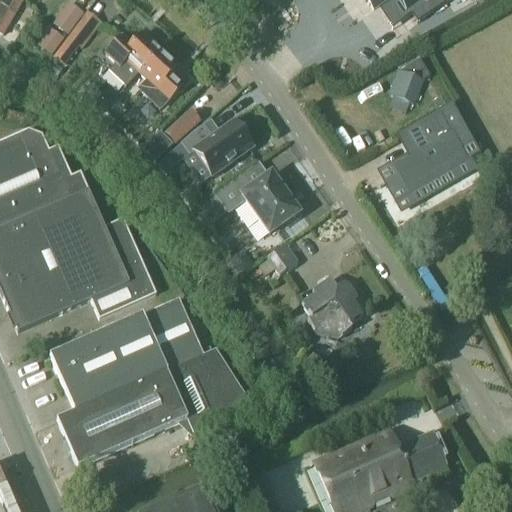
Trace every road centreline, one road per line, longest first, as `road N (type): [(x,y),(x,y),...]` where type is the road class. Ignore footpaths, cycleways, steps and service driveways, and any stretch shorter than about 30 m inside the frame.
road 1 (unclassified): [(511,450),(267,87),(191,0)]
road 2 (unclassified): [(54,511),(0,387)]
